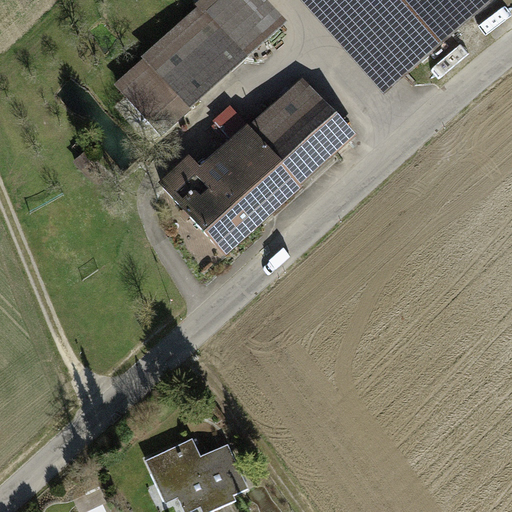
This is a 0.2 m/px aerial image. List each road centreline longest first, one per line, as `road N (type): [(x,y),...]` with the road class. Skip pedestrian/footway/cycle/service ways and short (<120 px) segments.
road 1 (tertiary): [(511,43),(0,503)]
road 2 (track): [(93,417),(0,185)]
road 3 (track): [(181,340),(308,511)]
